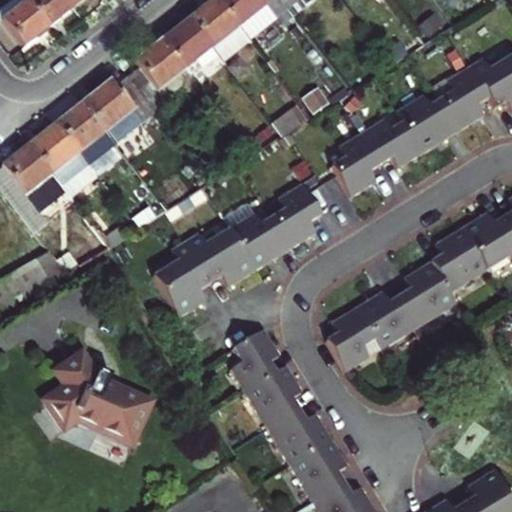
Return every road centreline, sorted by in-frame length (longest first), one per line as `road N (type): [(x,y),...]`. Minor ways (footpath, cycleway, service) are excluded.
road 1 (residential): [(379,468),(305,350),(296,316),(300,291),(315,274),(511,158)]
road 2 (residential): [(157,0),(60,77),(22,92)]
